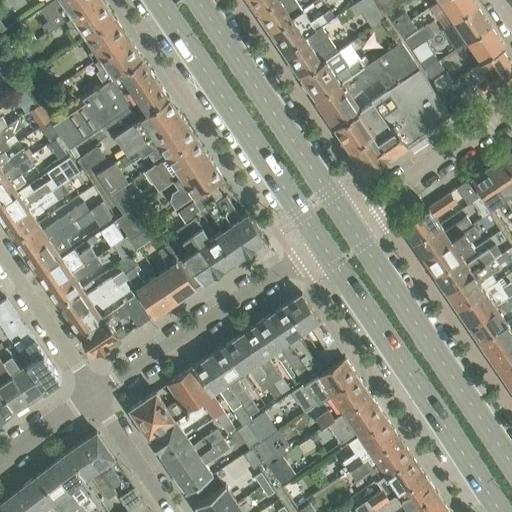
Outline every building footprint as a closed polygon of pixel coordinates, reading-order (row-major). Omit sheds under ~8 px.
[(51,0),(40,8),(49,20),(42,25),(47,32),(66,19),(94,0),(51,0)] [(71,26),(66,29),(74,41),(86,33),(114,15),(104,0),(94,0),(66,19),(71,26)] [(248,0),(257,12),(274,0),(248,0)] [(274,0),(257,12),(270,32),(303,9),(296,0),(274,0)] [(373,0),(357,0),(350,6),(356,15),(362,11),(375,2),(373,0)] [(476,4),(473,0),(439,0),(453,20),(476,4)] [(490,25),(476,4),(453,20),(467,40),(490,25)] [(311,21),(303,9),(270,32),(283,51),(321,25),(335,15),(330,8),(311,21)] [(392,19),(398,27),(411,18),(406,10),(392,19)] [(114,15),(86,33),(88,36),(95,47),(89,52),(94,61),(129,37),(116,18),(114,15)] [(417,26),(411,18),(398,27),(404,35),(417,26)] [(434,20),(406,38),(412,48),(440,29),(434,20)] [(321,25),(283,51),(300,76),(322,61),(338,50),(321,25)] [(504,45),(490,25),(467,40),(480,60),(481,60),(504,45)] [(129,37),(94,61),(99,68),(95,71),(103,83),(142,57),(129,37)] [(366,65),(316,99),(334,125),(361,107),(352,94),(378,77),(386,90),(419,67),(401,41),(366,65)] [(505,46),(504,45),(481,60),(480,60),(467,69),(483,91),(511,71),(511,64),(501,49),(505,46)] [(338,50),(300,76),(316,99),(366,65),(360,57),(350,63),(340,49),(338,50)] [(420,60),(426,68),(439,59),(433,51),(420,60)] [(11,64),(15,69),(17,72),(27,65),(18,52),(8,58),(11,64)] [(5,53),(0,56),(0,71),(11,64),(8,58),(5,53)] [(60,112),(49,119),(60,135),(68,147),(72,144),(101,125),(112,133),(113,134),(169,97),(142,57),(103,83),(82,97),(60,112)] [(445,67),(439,59),(426,68),(431,76),(445,67)] [(386,90),(375,97),(407,143),(450,114),(419,67),(386,90)] [(22,88),(11,72),(3,78),(14,93),(22,88)] [(24,91),(15,98),(25,114),(31,110),(35,107),(24,91)] [(457,93),(447,100),(446,100),(454,111),(465,104),(457,93)] [(39,104),(49,119),(60,112),(50,97),(39,104)] [(169,97),(113,134),(126,153),(135,147),(182,115),(169,97)] [(361,107),(334,125),(349,148),(365,172),(372,167),(407,143),(375,97),(361,107)] [(39,104),(35,107),(31,110),(41,125),(49,119),(39,104)] [(182,115),(135,147),(141,157),(149,152),(156,162),(168,154),(195,135),(182,115)] [(49,119),(41,125),(51,141),(56,138),(60,135),(49,119)] [(8,126),(0,130),(0,152),(3,150),(10,146),(6,139),(13,134),(8,126)] [(163,174),(153,180),(159,188),(173,179),(209,155),(195,135),(168,154),(156,162),(163,174)] [(51,141),(50,142),(47,143),(58,159),(66,153),(56,138),(51,141)] [(72,144),(68,147),(75,157),(78,154),(72,144)] [(96,146),(76,159),(84,170),(103,157),(96,146)] [(8,157),(3,150),(0,152),(0,175),(29,156),(22,147),(8,157)] [(511,148),(502,155),(511,169),(511,148)] [(170,193),(169,199),(175,208),(223,176),(209,155),(173,179),(179,188),(170,193)] [(511,169),(502,155),(487,166),(511,202),(511,169)] [(0,175),(0,201),(17,190),(15,188),(25,181),(20,174),(34,164),(29,156),(0,175)] [(68,156),(57,164),(67,179),(78,172),(72,162),(68,156)] [(115,160),(95,174),(109,194),(123,184),(129,180),(115,160)] [(511,220),(511,202),(487,166),(471,177),(490,204),(495,200),(510,222),(511,220)] [(17,191),(17,190),(0,201),(0,216),(4,222),(56,187),(50,178),(45,181),(33,190),(28,183),(17,191)] [(457,187),(468,203),(479,196),(467,179),(457,187)] [(56,187),(4,222),(14,237),(37,221),(34,215),(57,199),(68,192),(62,183),(56,187)] [(109,194),(122,213),(129,209),(136,204),(123,184),(109,194)] [(215,186),(209,190),(250,250),(255,246),(266,239),(248,212),(241,217),(226,195),(223,198),(215,186)] [(209,190),(202,195),(207,202),(204,204),(221,229),(215,233),(233,261),(244,253),(245,254),(245,253),(250,250),(209,190)] [(457,202),(450,191),(401,225),(412,241),(440,222),(436,216),(457,202)] [(479,196),(468,203),(472,201),(479,211),(483,217),(490,212),(479,196)] [(42,228),(37,221),(14,237),(24,253),(72,220),(87,210),(81,201),(42,228)] [(88,209),(99,225),(110,218),(99,202),(88,209)] [(177,211),(185,223),(218,272),(224,268),(224,267),(233,261),(215,233),(208,238),(194,217),(193,218),(185,206),(177,211)] [(116,217),(127,233),(130,239),(143,230),(129,209),(122,213),(116,217)] [(444,229),(440,222),(412,241),(424,258),(473,224),(467,214),(444,229)] [(72,220),(24,253),(36,270),(60,254),(59,253),(71,244),(67,237),(78,230),(72,220)] [(112,221),(100,229),(110,245),(112,244),(123,236),(112,221)] [(185,223),(176,229),(190,250),(184,254),(202,282),(213,274),(214,275),(218,272),(185,223)] [(473,224),(424,258),(435,274),(462,256),(474,247),(469,240),(479,233),(473,224)] [(130,239),(136,248),(157,234),(151,225),(143,230),(130,239)] [(168,265),(155,274),(174,301),(202,282),(184,254),(166,228),(159,232),(167,244),(158,250),(161,254),(168,265)] [(112,244),(121,258),(129,253),(136,248),(130,239),(127,233),(123,236),(112,244)] [(466,262),(462,256),(435,274),(446,290),(495,257),(502,253),(495,243),(488,247),(469,260),(466,262)] [(60,254),(36,270),(48,287),(95,255),(90,247),(78,255),(73,247),(61,256),(60,254)] [(495,257),(446,290),(457,307),(497,280),(492,273),(511,259),(505,250),(502,253),(495,257)] [(154,315),(174,301),(155,274),(143,282),(135,270),(139,268),(137,264),(129,253),(121,258),(117,261),(122,268),(129,278),(154,315)] [(48,287),(58,303),(82,286),(77,280),(101,264),(95,255),(48,287)] [(125,280),(129,278),(122,268),(86,293),(82,286),(58,303),(69,318),(125,280)] [(125,280),(69,318),(79,334),(103,318),(98,311),(131,289),(125,280)] [(497,280),(457,307),(468,324),(511,293),(511,290),(507,283),(501,287),(497,280)] [(302,292),(286,302),(304,330),(310,326),(324,347),(319,350),(327,362),(342,352),(302,292)] [(511,307),(511,293),(468,324),(479,340),(507,322),(502,314),(511,307)] [(103,318),(79,334),(94,355),(120,337),(126,333),(121,326),(115,330),(111,324),(128,312),(138,326),(150,317),(139,300),(136,296),(103,318)] [(0,301),(0,322),(10,338),(17,333),(27,326),(6,297),(0,301)] [(275,309),(269,313),(310,373),(320,367),(312,355),(298,334),(304,330),(286,302),(275,309)] [(265,316),(255,323),(273,351),(280,361),(287,357),(294,367),(302,379),(310,373),(269,313),(265,316)] [(511,328),(511,329),(507,322),(479,340),(490,356),(511,340),(511,328)] [(244,330),(239,334),(280,394),(290,387),(282,376),(267,354),(273,351),(255,323),(245,330),(244,330)] [(19,350),(27,362),(45,388),(61,378),(27,326),(17,333),(26,346),(19,350)] [(234,337),(224,344),(242,371),(249,367),(264,388),(267,386),(275,397),(280,394),(239,334),(234,337)] [(511,340),(490,356),(502,373),(511,365),(511,340)] [(0,343),(0,355),(29,399),(45,388),(27,362),(20,366),(7,346),(4,348),(0,343)] [(236,376),(242,371),(224,344),(214,351),(208,354),(249,415),(258,409),(250,398),(251,397),(236,376)] [(204,358),(192,366),(211,393),(218,388),(232,409),(233,409),(243,425),(252,419),(249,415),(208,354),(203,357),(204,358)] [(0,389),(14,409),(29,399),(0,355),(0,375),(3,380),(0,381),(0,389)] [(330,393),(357,374),(344,355),(292,390),(305,410),(330,393)] [(511,365),(502,373),(511,387),(511,365)] [(178,398),(185,409),(198,401),(199,400),(211,393),(192,366),(167,383),(178,398)] [(370,393),(357,374),(330,393),(343,411),(370,393)] [(0,420),(14,409),(0,389),(0,420)] [(130,408),(148,435),(174,418),(186,410),(185,409),(178,398),(166,406),(156,390),(130,408)] [(223,411),(211,393),(199,400),(212,418),(215,416),(223,411)] [(343,411),(333,419),(326,423),(339,443),(357,431),(359,434),(386,416),(370,393),(343,411)] [(186,434),(181,428),(205,411),(198,401),(174,418),(148,435),(160,453),(187,435),(186,434)] [(319,428),(326,423),(333,419),(327,410),(313,419),(319,428)] [(223,411),(215,416),(228,435),(236,430),(223,411)] [(259,414),(252,419),(243,425),(237,429),(249,447),(255,443),(272,432),(259,414)] [(343,460),(349,469),(399,435),(386,416),(359,434),(347,442),(355,452),(343,460)] [(192,444),(187,435),(160,453),(173,471),(223,438),(216,428),(192,444)] [(108,461),(115,457),(97,430),(83,440),(113,487),(122,481),(108,461)] [(399,435),(349,469),(356,480),(368,471),(374,480),(385,473),(412,454),(399,435)] [(223,438),(173,471),(186,491),(211,473),(213,473),(206,463),(230,447),(223,438)] [(265,438),(256,444),(269,463),(278,456),(265,438)] [(83,440),(66,451),(85,476),(90,472),(109,497),(117,492),(113,487),(83,440)] [(66,451),(51,463),(87,510),(95,504),(78,481),(85,476),(66,451)] [(278,456),(269,463),(273,469),(286,460),(282,453),(278,456)] [(367,500),(373,508),(425,473),(412,454),(385,473),(374,480),(381,491),(367,500)] [(84,511),(87,510),(51,463),(34,476),(53,501),(55,499),(64,511),(71,511),(73,511),(84,511)] [(261,470),(254,475),(261,485),(268,480),(261,470)] [(373,508),(371,510),(373,511),(389,511),(404,502),(409,509),(437,491),(425,473),(373,508)] [(34,476),(19,488),(37,511),(51,511),(47,506),(52,502),(53,501),(34,476)] [(268,480),(261,485),(268,495),(274,490),(268,480)] [(200,511),(219,511),(237,500),(225,483),(195,504),(200,511)] [(135,486),(119,496),(129,509),(143,499),(135,486)] [(37,511),(19,488),(2,501),(11,511),(37,511)] [(441,511),(448,507),(437,491),(409,509),(411,511),(441,511)] [(129,509),(124,511),(147,511),(150,510),(143,499),(129,509)] [(219,511),(244,511),(237,500),(219,511)] [(11,511),(2,501),(0,502),(0,511),(11,511)]
